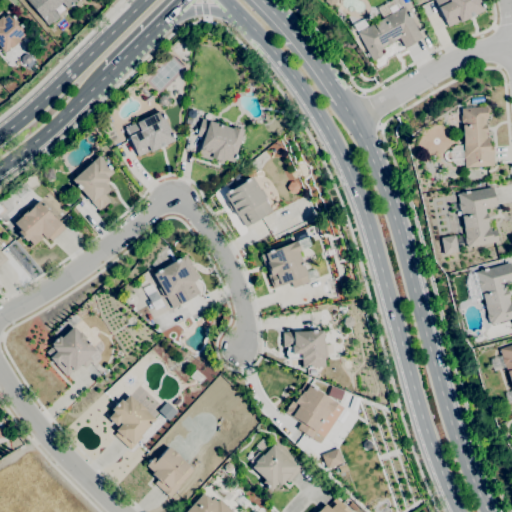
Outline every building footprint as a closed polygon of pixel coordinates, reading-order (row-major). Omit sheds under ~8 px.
[(47,25),(25,0),(76,0),(72,4),(71,5),(70,5),(66,8),(61,3),(53,10),(59,17),(52,23),(51,22),(47,25)] [(371,60),(356,32),(359,30),(356,31),(352,25),(363,19),(366,25),(364,27),(365,27),(389,14),(389,13),(383,16),(382,16),(377,8),(391,0),(398,0),(402,6),(395,10),(395,11),(404,6),(421,37),(415,41),(416,42),(404,48),(398,38),(394,41),(387,45),(386,44),(381,47),(382,49),(379,50),(381,54),(371,60)] [(447,27),(444,21),(437,7),(433,0),(478,0),(480,4),(481,3),(482,7),(483,10),(459,22),(459,21),(447,27)] [(3,52),(0,48),(0,17),(1,16),(3,18),(8,13),(10,16),(11,15),(14,18),(13,19),(18,24),(19,23),(21,27),(20,27),(25,33),(18,39),(19,40),(9,49),(8,47),(3,52)] [(145,96),(140,90),(143,87),(148,93),(145,96)] [(146,103),(144,100),(151,95),(153,98),(146,103)] [(160,106),(157,101),(160,95),(167,95),(171,100),(167,106),(160,106)] [(464,168),(463,158),(462,151),(463,151),(461,124),(460,124),(459,115),(461,115),(460,108),(486,106),(487,115),(486,115),(486,119),(484,119),(484,124),(486,124),(486,132),(485,132),(485,138),(487,137),(488,145),(492,144),(493,154),(492,154),(493,165),(464,168)] [(137,156),(123,128),(135,122),(159,111),(161,115),(162,114),(164,118),(163,118),(170,134),(171,133),(173,137),(172,137),(173,141),(149,152),(148,151),(137,156)] [(222,165),(215,162),(216,159),(211,157),(210,160),(196,156),(202,138),(195,135),(201,118),(203,112),(209,114),(207,120),(231,128),(232,126),(242,130),(234,155),(235,155),(234,159),(233,158),(232,162),(223,159),(222,165)] [(115,146),(113,141),(119,138),(121,143),(115,146)] [(97,210),(70,180),(80,171),(77,169),(87,160),(89,163),(98,155),(107,165),(111,168),(110,169),(112,172),(106,178),(107,179),(103,183),(108,189),(103,194),(109,201),(101,208),(100,207),(97,210)] [(44,181),(41,170),(51,167),(54,179),(44,181)] [(244,227),(238,216),(237,217),(232,209),(230,210),(226,203),(227,202),(223,194),(226,192),(225,191),(228,189),(229,190),(244,181),(243,180),(246,178),(247,179),(250,177),(258,190),(261,189),(266,197),(264,198),(271,211),(244,227)] [(296,193),(289,192),(286,187),(289,182),(296,182),(299,187),(296,193)] [(20,200),(14,191),(24,183),(31,192),(20,200)] [(466,248),(465,243),(457,245),(455,237),(463,235),(463,238),(465,237),(459,210),(458,210),(457,203),(458,203),(456,193),(461,193),(461,192),(467,191),(467,192),(491,187),(492,193),(494,193),(496,206),(484,209),(485,214),(486,214),(488,222),(487,222),(488,228),(490,227),(490,231),(495,230),(498,241),(466,248)] [(32,246),(27,240),(25,241),(22,237),(20,238),(19,237),(20,236),(16,232),(19,230),(13,223),(20,216),(20,215),(26,210),(27,211),(32,207),(32,206),(38,201),(41,204),(42,203),(43,205),(42,206),(52,217),(53,216),(64,228),(50,241),(47,237),(45,239),(42,236),(39,238),(40,239),(32,246)] [(443,254),(440,237),(454,235),(457,252),(443,254)] [(272,288),(266,275),(269,274),(266,269),(265,269),(259,255),(263,254),(263,253),(267,252),(266,251),(270,249),(270,251),(295,241),(299,251),(297,252),(306,274),(305,275),(308,282),(292,288),(290,281),(272,288)] [(171,308),(164,296),(162,298),(157,288),(159,287),(152,274),(155,272),(155,271),(158,269),(159,270),(174,261),(173,260),(177,259),(184,255),(198,278),(192,282),(198,293),(171,308)] [(511,318),(489,324),(488,321),(487,321),(485,315),(486,314),(484,306),(479,287),(478,288),(476,281),(477,281),(474,272),(479,270),(479,269),(485,268),(486,268),(509,262),(511,270),(511,281),(504,284),(505,290),(507,289),(509,297),(508,298),(509,303),(511,303),(511,306),(511,305),(511,318)] [(150,304),(146,295),(155,291),(159,299),(150,304)] [(209,326),(206,321),(211,318),(214,323),(209,326)] [(65,376),(48,358),(49,357),(45,352),(51,346),(50,344),(53,341),(53,340),(54,339),(55,339),(58,336),(60,338),(72,326),(78,333),(79,332),(84,338),(84,339),(95,350),(88,356),(92,360),(84,367),(81,364),(73,371),(71,373),(70,371),(65,376)] [(306,368),(306,367),(301,368),(300,359),(299,354),(291,354),(290,347),(282,347),(281,332),(292,332),(310,331),(310,330),(314,330),(314,331),(322,331),(322,343),(325,343),(326,359),(323,359),(324,366),(310,367),(310,368),(306,368)] [(511,402),(507,404),(503,393),(511,390),(504,367),(492,371),(488,359),(500,355),(498,349),(511,343),(511,402)] [(310,438),(296,428),(299,423),(283,413),(286,408),(292,399),(294,401),(296,397),(295,396),(295,395),(294,394),(295,393),(295,392),(295,391),(296,390),(297,390),(298,389),(299,389),(304,382),(308,385),(308,384),(311,386),(311,385),(315,388),(314,389),(335,403),(329,413),(328,412),(310,438)] [(338,401),(342,391),(328,385),(324,396),(338,401)] [(129,450),(113,435),(116,432),(114,430),(120,424),(118,422),(115,426),(106,418),(112,412),(110,410),(119,399),(121,401),(128,395),(136,402),(137,402),(144,408),(143,409),(154,419),(139,435),(141,437),(129,450)] [(270,491),(261,483),(263,480),(250,467),(252,465),(248,461),(257,452),(261,455),(262,454),(254,446),(261,438),(270,447),(275,441),(291,456),(292,455),(303,466),(287,483),(284,480),(279,485),(277,483),(270,491)] [(168,498),(153,483),(156,480),(150,474),(152,472),(144,466),(148,462),(147,461),(148,460),(149,461),(152,457),(155,460),(167,446),(188,466),(187,467),(192,471),(178,486),(179,487),(168,498)] [(326,469),(320,455),(337,448),(343,462),(326,469)] [(226,472),(224,470),(223,466),(225,464),(228,463),(231,465),(232,468),(230,471),(226,472)] [(183,511),(201,493),(209,501),(211,498),(215,502),(217,499),(231,511),(183,511)] [(316,511),(324,504),(327,506),(335,498),(349,511),(316,511)] [(354,511),(347,505),(351,502),(357,508),(354,511)]
